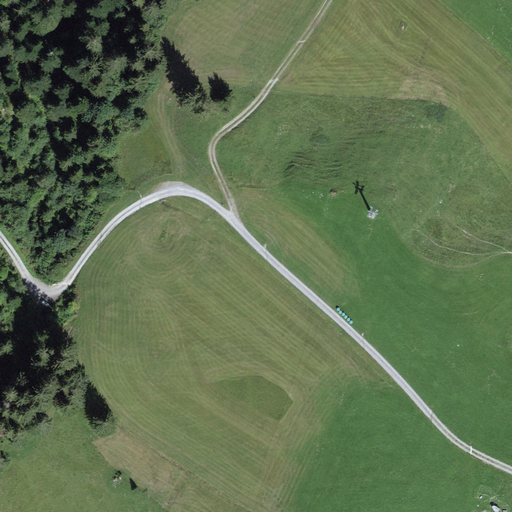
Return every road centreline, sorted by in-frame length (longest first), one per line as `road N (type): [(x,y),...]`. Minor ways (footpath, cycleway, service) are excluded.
road 1 (track): [(511,471),(453,439),(375,355),(200,196),(170,191),(126,212),(58,288),(29,280),(0,237)]
road 2 (track): [(329,0),(261,98),(212,146),(236,225)]
